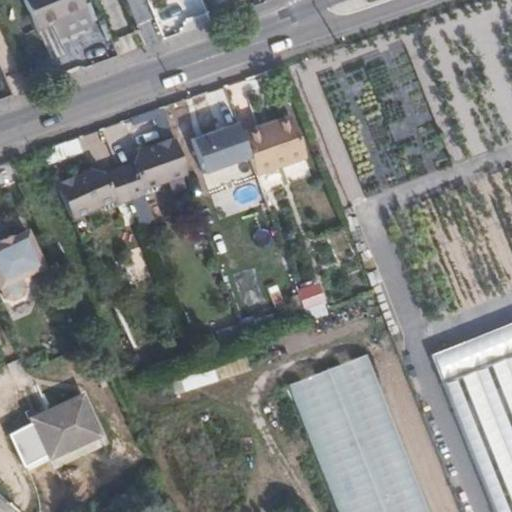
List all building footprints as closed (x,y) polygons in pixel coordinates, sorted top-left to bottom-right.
[(91,7),(87,0),(28,0),(40,27),(55,22),(91,7)] [(61,36),(97,22),(91,7),(55,22),(61,36)] [(307,164),(291,119),(271,126),(273,131),(261,135),(259,130),(241,137),(256,181),(307,164)] [(188,179),(174,140),(137,154),(130,166),(118,170),(132,205),(158,194),(161,189),(188,179)] [(132,205),(118,170),(115,171),(127,206),(132,205)] [(127,206),(115,171),(104,176),(91,172),(55,185),(72,222),(100,212),(106,215),(127,206)] [(44,271),(28,234),(12,242),(0,248),(0,247),(0,291),(1,291),(6,301),(14,305),(23,301),(25,293),(21,282),(44,271)] [(0,246),(0,248),(12,242),(11,239),(0,244),(0,246)] [(511,511),(511,357),(456,380),(440,386),(491,511),(511,511)] [(426,511),(365,358),(289,388),(337,511),(426,511)] [(102,439),(84,399),(36,421),(53,460),(102,439)] [(58,471),(107,450),(102,439),(53,460),(58,471)]
